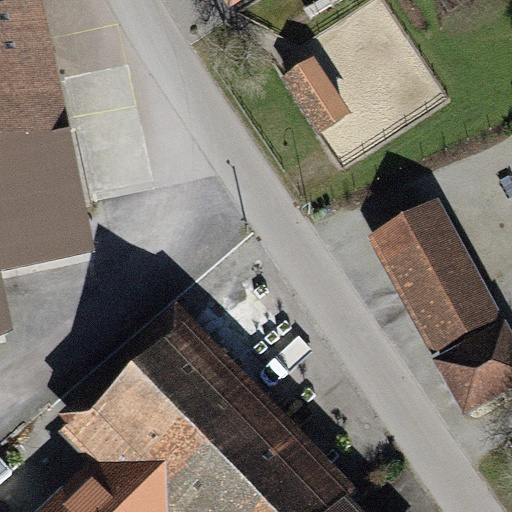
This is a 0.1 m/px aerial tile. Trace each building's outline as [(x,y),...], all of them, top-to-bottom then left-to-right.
[(0,0),(0,141),(42,133),(15,3),(14,0),(0,0)] [(468,0),(441,0),(450,12),(468,0)] [(312,68),(285,86),(317,137),(345,120),(312,68)] [(42,133),(0,141),(0,223),(62,211),(42,133)] [(438,212),(375,245),(435,356),(497,323),(438,212)] [(511,385),(511,353),(502,336),(443,367),(466,410),(511,385)] [(115,468),(69,511),(335,511),(178,350),(87,439),(115,468)]
